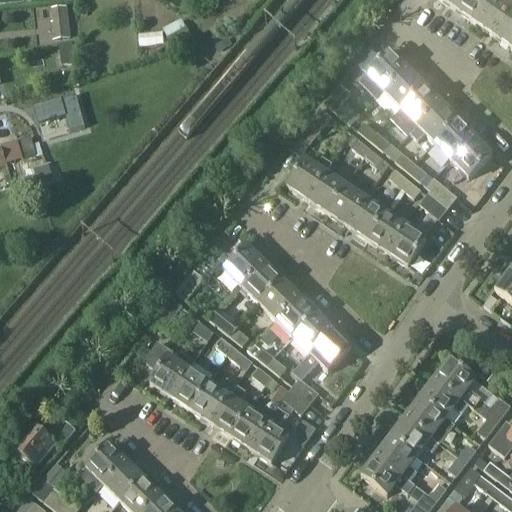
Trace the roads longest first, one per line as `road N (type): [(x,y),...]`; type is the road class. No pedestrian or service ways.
road 1 (residential): [(388,372),(248,217)]
road 2 (residential): [(511,153),(407,37)]
road 3 (residential): [(223,511),(116,406)]
road 4 (residential): [(305,495),(388,372)]
road 5 (residential): [(435,303),(511,199)]
